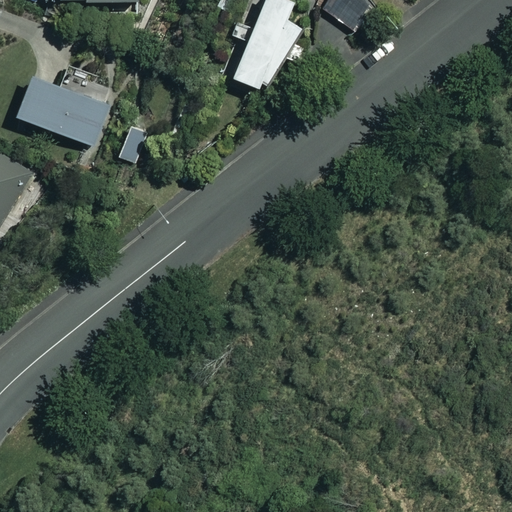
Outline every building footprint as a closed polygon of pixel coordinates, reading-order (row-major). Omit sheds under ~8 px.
[(266,88),(295,21),(281,15),(287,0),(257,0),(227,71),(266,88)] [(370,1),(368,0),(323,0),(319,5),(346,28),(370,1)] [(91,143),(108,103),(82,92),(91,70),(67,60),(58,82),(29,70),(12,110),(91,143)] [(149,135),(129,125),(115,153),(135,163),(149,135)] [(0,218),(30,171),(0,152),(0,218)]
